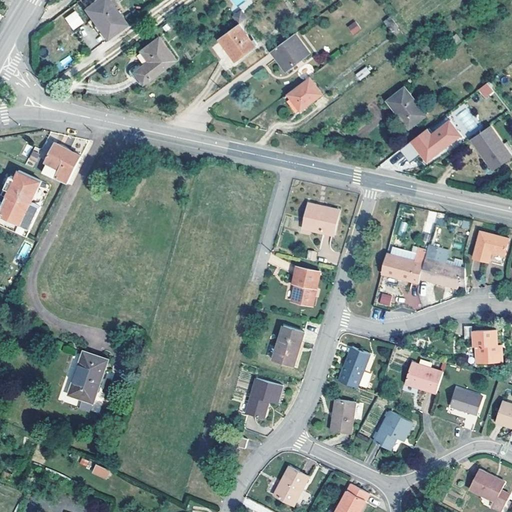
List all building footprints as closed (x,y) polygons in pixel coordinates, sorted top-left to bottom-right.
[(126,24),(109,0),(97,0),(86,8),(107,38),(126,24)] [(64,18),(73,30),(84,23),(75,10),(64,18)] [(247,18),(242,10),(234,16),(240,24),(247,18)] [(399,27),(391,16),(384,21),(392,32),(399,27)] [(355,22),(349,27),(355,34),(360,29),(355,22)] [(236,60),(258,44),(254,39),(252,41),(240,24),(220,38),(236,60)] [(287,71),(310,53),(295,34),(272,51),(287,71)] [(450,48),(461,40),(456,34),(445,42),(450,48)] [(175,59),(159,37),(140,50),(148,61),(134,71),(142,83),(175,59)] [(134,71),(148,61),(140,50),(138,52),(143,59),(133,67),(131,73),(139,85),(142,83),(134,71)] [(360,80),(371,72),(367,66),(356,74),(360,80)] [(323,94),(310,77),(288,93),(301,110),(323,94)] [(494,90),(487,82),(479,88),(486,96),(494,90)] [(426,114),(405,87),(388,100),(410,128),(426,114)] [(413,140),(423,153),(430,148),(435,155),(462,134),(451,120),(432,134),(428,128),(413,140)] [(511,155),(511,147),(508,141),(504,144),(491,125),(472,138),(494,169),(511,156),(511,155),(511,156),(511,155)] [(411,162),(423,153),(413,140),(401,149),(411,162)] [(82,156),(55,142),(46,161),(48,162),(42,172),(68,184),(82,156)] [(435,155),(430,148),(423,153),(429,160),(435,155)] [(40,155),(34,152),(31,159),(36,161),(40,155)] [(0,224),(27,237),(41,206),(30,201),(31,200),(32,201),(42,181),(19,170),(15,178),(11,176),(5,188),(9,190),(15,193),(9,206),(3,203),(0,201),(0,224)] [(9,206),(15,193),(9,190),(3,203),(9,206)] [(334,235),(340,210),(323,206),(323,208),(319,207),(319,205),(309,203),(304,225),(315,227),(314,230),(334,235)] [(510,238),(481,230),(474,258),(490,262),(492,252),(506,255),(510,238)] [(308,250),(307,260),(316,261),(317,251),(308,250)] [(421,278),(425,263),(387,253),(382,273),(419,283),(421,278)] [(458,288),(463,268),(426,258),(425,263),(421,278),(458,288)] [(313,305),(321,271),(298,266),(294,283),(298,283),(296,289),(295,289),(292,300),(313,305)] [(383,293),(380,303),(389,305),(392,296),(383,293)] [(294,366),(305,332),(284,325),(274,360),(294,366)] [(497,345),(497,329),(474,330),(475,346),(477,346),(478,363),(503,362),(502,349),(498,350),(497,345)] [(358,387),(371,353),(353,346),(340,380),(358,387)] [(94,402),(109,359),(85,351),(80,364),(81,364),(71,394),(94,402)] [(406,383),(416,386),(417,385),(420,386),(420,387),(437,393),(444,372),(413,362),(406,383)] [(278,403),(283,385),(257,378),(247,413),(265,418),(270,401),(278,403)] [(478,414),(483,396),(457,388),(451,406),(478,414)] [(351,433),(356,402),(336,399),(332,430),(351,433)] [(81,401),(79,408),(90,411),(92,404),(81,401)] [(511,426),(511,403),(503,401),(496,421),(511,426)] [(414,423),(391,410),(375,441),(391,450),(397,437),(404,441),(414,423)] [(246,448),(249,439),(238,436),(236,445),(246,448)] [(95,464),(91,473),(107,479),(111,470),(95,464)] [(295,505),(310,477),(290,466),(275,494),(295,505)] [(506,482),(480,469),(470,488),(496,501),(493,507),(502,511),(508,500),(499,496),(502,489),(506,482)] [(10,480),(13,474),(5,471),(3,477),(10,480)] [(359,511),(370,493),(352,483),(336,511),(359,511)] [(499,496),(508,500),(511,494),(502,489),(499,496)]
